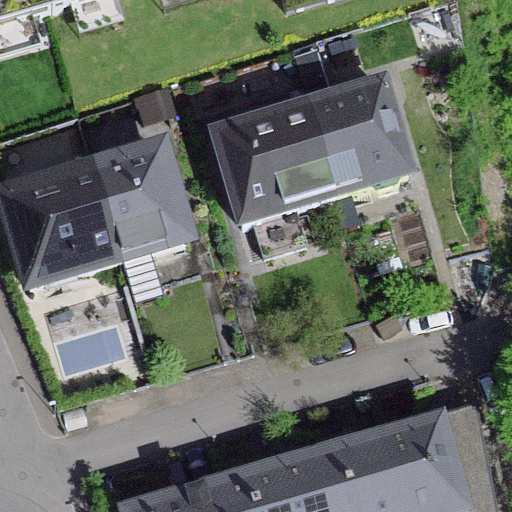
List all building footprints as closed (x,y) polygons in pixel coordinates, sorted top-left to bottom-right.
[(0,0),(0,28),(96,0),(0,0)] [(317,117),(306,120),(268,131),(266,125),(257,128),(249,131),(251,136),(213,147),(238,231),(330,204),(401,183),(377,98),(333,111),(329,99),(322,101),(313,104),(317,117)] [(99,178),(91,181),(64,189),(61,179),(43,184),(23,190),(26,200),(0,207),(0,208),(25,295),(116,268),(181,249),(156,161),(115,174),(114,168),(106,170),(98,173),(99,178)] [(505,480),(490,429),(458,438),(473,489),(505,480)] [(455,511),(433,434),(398,444),(397,438),(390,440),(381,443),(383,449),(378,450),(366,454),(364,448),(356,450),(348,452),(350,458),(308,470),(268,481),(267,476),(259,478),(250,481),(252,486),(216,497),(177,508),(176,502),(167,504),(159,507),(160,511),(455,511)]
